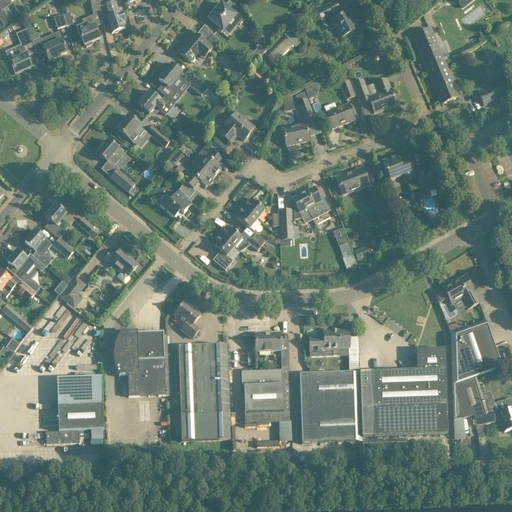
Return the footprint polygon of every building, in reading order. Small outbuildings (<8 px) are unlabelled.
[(89,0),(93,16),(100,15),(101,15),(97,0),(89,0)] [(454,0),(462,9),(474,0),(454,0)] [(110,4),(105,5),(105,6),(109,18),(107,18),(109,25),(112,34),(124,30),(122,24),(124,23),(122,15),(122,14),(118,15),(114,3),(110,4)] [(335,3),(326,8),(317,13),(324,27),(328,28),(332,26),(339,40),(341,39),(356,32),(347,15),(341,18),(337,12),(339,11),(335,3)] [(221,5),(209,20),(216,27),(215,29),(222,34),(224,31),(233,20),(238,24),(241,25),(247,18),(245,15),(238,8),(233,15),(221,5)] [(63,16),(53,19),(57,30),(67,27),(63,16)] [(83,24),(76,28),(78,33),(80,38),(84,47),(85,46),(86,48),(93,46),(92,43),(100,40),(96,31),(90,17),(81,21),(83,24)] [(38,56),(32,42),(27,30),(16,35),(21,46),(14,49),(19,58),(9,63),(15,77),(32,69),(27,58),(33,55),(37,54),(38,56)] [(429,30),(412,37),(426,69),(443,62),(429,30)] [(284,36),(286,37),(265,56),(275,67),(301,43),(290,31),(284,36)] [(180,52),(180,53),(181,54),(180,55),(191,63),(198,55),(204,60),(209,54),(213,49),(213,48),(218,41),(211,33),(204,42),(196,35),(185,49),(184,48),(182,49),(180,52)] [(32,42),(38,56),(45,53),(49,62),(67,54),(62,41),(44,48),(40,39),(32,42)] [(261,41),(256,48),(258,49),(264,54),(267,51),(261,41)] [(465,57),(452,63),(455,69),(468,63),(465,57)] [(443,62),(426,69),(441,106),(459,98),(443,62)] [(162,84),(156,91),(164,98),(168,101),(174,94),(179,88),(183,83),(178,78),(182,74),(180,73),(179,71),(172,65),(159,81),(162,84)] [(238,66),(230,75),(237,81),(245,73),(238,66)] [(182,74),(178,78),(183,83),(190,89),(201,98),(202,97),(209,88),(203,83),(189,71),(185,77),(182,74)] [(352,82),(351,83),(356,97),(358,97),(359,99),(362,108),(370,105),(374,114),(396,106),(391,91),(390,91),(386,81),(377,84),(374,85),(378,95),(369,98),(366,88),(360,90),(357,83),(353,84),(352,82)] [(340,85),(340,86),(346,101),(354,98),(356,97),(351,83),(348,84),(348,82),(340,85)] [(316,85),(304,89),(309,100),(317,97),(318,90),(316,85)] [(500,86),(478,95),(483,106),(505,97),(500,86)] [(141,98),(137,103),(139,105),(138,106),(146,112),(149,115),(150,115),(155,108),(166,117),(167,116),(175,106),(172,104),(168,101),(164,98),(160,102),(149,92),(143,100),(141,98)] [(312,117),(306,101),(308,100),(306,94),(296,98),(304,120),(312,117)] [(292,106),(288,99),(281,102),(284,109),(292,106)] [(334,104),(324,108),(326,114),(328,121),(332,130),(355,122),(351,112),(349,106),(336,110),(334,104)] [(254,130),(247,123),(235,114),(225,127),(226,128),(220,135),(231,144),(237,137),(244,142),(254,130)] [(117,131),(125,137),(135,145),(139,139),(146,131),(129,117),(117,131)] [(310,142),(307,132),(306,126),(282,131),(286,148),(310,142)] [(152,127),(146,134),(165,149),(171,143),(152,127)] [(216,141),(213,146),(221,153),(225,148),(216,141)] [(125,156),(116,148),(108,142),(97,155),(107,163),(114,169),(125,156)] [(193,162),(213,179),(221,170),(216,165),(220,159),(222,160),(210,150),(206,147),(193,162)] [(397,157),(382,163),(386,174),(387,174),(389,181),(403,176),(405,180),(412,177),(406,159),(399,161),(397,157)] [(171,161),(166,167),(171,171),(176,165),(171,161)] [(211,182),(213,179),(193,162),(189,167),(185,172),(179,166),(175,171),(185,179),(182,182),(185,184),(191,189),(197,182),(205,189),(207,187),(210,187),(212,185),(211,182)] [(336,180),(339,189),(342,196),(368,186),(362,170),(336,180)] [(421,170),(413,173),(419,189),(427,186),(421,170)] [(117,171),(110,179),(128,194),(133,198),(138,191),(134,187),(135,186),(117,171)] [(437,179),(429,182),(432,190),(440,187),(437,179)] [(195,193),(191,189),(185,184),(179,192),(189,200),(195,193)] [(314,189),(292,201),(298,211),(294,213),(295,222),(302,219),(306,225),(329,213),(321,197),(318,198),(314,189)] [(378,190),(371,192),(376,208),(377,208),(380,214),(383,223),(390,220),(386,212),(384,205),(378,190)] [(168,203),(166,200),(160,208),(174,220),(180,212),(183,215),(192,205),(177,193),(168,203)] [(243,209),(257,221),(265,212),(251,200),(243,209)] [(50,222),(45,228),(52,234),(57,228),(56,227),(61,220),(69,227),(74,222),(56,206),(45,219),(50,222)] [(249,230),(257,221),(243,209),(241,211),(239,211),(236,214),(237,217),(235,218),(249,230)] [(281,241),(280,241),(280,245),(280,248),(292,247),(292,211),(289,211),(279,212),(281,226),(281,241)] [(83,220),(79,224),(77,226),(88,236),(90,234),(94,229),(83,220)] [(241,239),(228,227),(226,229),(223,229),(221,233),(221,235),(220,237),(233,248),(234,248),(241,239)] [(349,244),(343,230),(333,234),(339,248),(349,244)] [(52,246),(42,238),(35,231),(25,243),(42,258),(52,246)] [(245,235),(241,239),(250,246),(258,253),(262,248),(252,240),(245,235)] [(266,244),(256,235),(252,240),(262,248),(266,244)] [(213,262),(225,272),(233,263),(226,257),(233,248),(220,237),(218,238),(216,238),(213,242),(214,244),(212,246),(221,253),(218,256),(213,262)] [(67,258),(72,251),(59,241),(54,247),(67,258)] [(360,250),(354,252),(358,262),(364,260),(360,250)] [(104,260),(120,274),(116,278),(125,285),(130,279),(128,278),(138,267),(120,251),(115,257),(110,253),(104,260)] [(10,266),(6,271),(23,285),(35,295),(40,289),(31,281),(38,273),(40,274),(41,273),(42,274),(46,269),(33,258),(30,255),(26,260),(17,252),(7,264),(10,266)] [(353,256),(343,259),(347,272),(356,266),(353,256)] [(0,293),(6,298),(7,299),(13,291),(15,293),(15,294),(27,304),(35,295),(23,285),(19,289),(17,287),(17,286),(11,280),(8,279),(1,272),(0,272),(0,293)] [(62,296),(59,299),(74,311),(76,308),(82,301),(78,297),(86,287),(76,278),(62,296)] [(441,303),(448,299),(451,305),(461,300),(468,311),(479,304),(473,293),(465,278),(446,289),(445,287),(442,288),(444,292),(437,296),(441,303)] [(0,306),(0,310),(28,334),(29,335),(34,328),(33,328),(3,303),(0,306)] [(184,303),(174,316),(185,326),(181,331),(192,340),(199,331),(193,326),(201,317),(184,303)] [(451,333),(449,333),(452,377),(452,386),(476,378),(502,369),(495,350),(494,346),(485,321),(476,324),(463,329),(458,331),(451,333)] [(461,323),(449,327),(451,333),(458,331),(463,329),(461,323)] [(349,332),(323,333),(323,338),(324,352),(339,352),(339,350),(347,350),(349,350),(350,375),(359,374),(358,338),(349,339),(349,332)] [(113,356),(113,359),(113,361),(114,364),(114,366),(115,368),(116,371),(116,373),(117,375),(119,378),(128,377),(129,399),(146,398),(169,397),(168,353),(167,336),(165,336),(163,337),(163,334),(133,335),(133,334),(121,334),(120,336),(119,338),(118,340),(117,342),(116,344),(115,347),(114,349),(114,351),(113,354),(113,356)] [(281,352),(281,334),(255,335),(255,353),(281,352)] [(323,338),(309,339),(310,353),(319,352),(324,352),(323,338)] [(12,340),(5,349),(13,355),(20,346),(12,340)] [(178,348),(182,443),(232,441),(228,346),(178,348)] [(417,372),(371,373),(372,410),(374,439),(448,436),(447,408),(445,351),(421,351),(416,352),(416,356),(417,372)] [(292,443),(291,413),(289,369),(281,369),(281,372),(242,373),(242,383),(242,388),(244,388),(245,425),(279,423),(280,444),(292,443)] [(299,376),(301,413),(361,411),(359,374),(350,375),(327,376),(310,376),(299,376)] [(476,378),(452,386),(452,387),(453,423),(462,420),(463,421),(463,420),(473,417),(474,420),(488,416),(487,415),(481,395),(476,378)] [(59,433),(46,434),(46,446),(79,445),(79,432),(104,432),(103,409),(103,407),(102,379),(57,381),(58,408),(58,410),(59,433)] [(488,416),(474,420),(476,427),(483,426),(495,423),(495,422),(501,420),(504,433),(511,430),(511,401),(511,400),(502,403),(505,411),(499,413),(498,411),(487,415),(488,416)] [(362,443),(361,411),(301,413),(301,429),(302,445),(362,443)]
